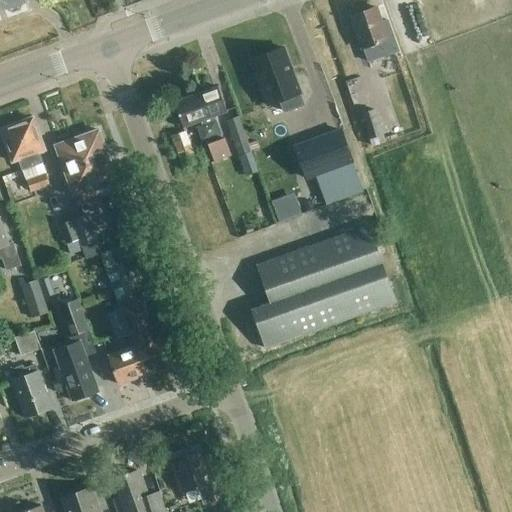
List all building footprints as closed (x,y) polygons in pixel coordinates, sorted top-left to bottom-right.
[(23,0),(0,0),(0,11),(8,8),(8,11),(12,13),(17,11),(19,7),(18,4),(24,2),(23,0)] [(368,62),(390,55),(386,41),(387,40),(376,8),(350,17),(362,49),(364,49),(368,62)] [(279,101),(280,101),(284,112),(303,105),(299,94),(300,94),(283,48),(251,60),(267,105),(279,101)] [(227,112),(217,87),(196,95),(213,143),(222,139),(214,117),(227,112)] [(213,143),(196,95),(174,103),(183,128),(201,122),(202,126),(197,128),(202,142),(206,140),(208,144),(213,143)] [(289,113),(292,123),(307,118),(303,108),(289,113)] [(383,138),(375,112),(360,117),(368,142),(383,138)] [(44,151),(33,118),(1,130),(12,162),(18,160),(22,170),(42,163),(38,153),(44,151)] [(225,121),(237,155),(250,151),(244,131),(242,132),(237,118),(225,121)] [(116,180),(98,131),(79,138),(100,198),(120,191),(116,180)] [(170,137),(181,166),(195,161),(184,132),(170,137)] [(305,179),(352,163),(342,132),(295,148),(305,179)] [(100,198),(79,138),(56,146),(73,195),(74,195),(78,206),(100,198)] [(224,139),(222,139),(213,143),(208,144),(214,162),(230,156),(224,139)] [(12,162),(1,166),(9,187),(19,183),(12,162)] [(42,163),(22,170),(26,181),(46,174),(42,163)] [(50,186),(46,174),(26,181),(31,193),(50,186)] [(145,231),(137,210),(114,218),(119,231),(129,227),(132,235),(145,231)] [(72,219),(85,256),(86,258),(98,253),(84,215),(72,219)] [(85,256),(72,219),(58,224),(71,261),(85,256)] [(8,245),(0,222),(0,253),(7,274),(21,269),(12,243),(8,245)] [(369,225),(256,265),(269,303),(251,309),(265,349),(396,302),(369,225)] [(129,240),(126,231),(119,234),(122,242),(129,240)] [(127,264),(134,289),(143,286),(136,262),(127,264)] [(119,306),(127,304),(114,268),(106,270),(113,290),(119,306)] [(47,312),(35,280),(19,285),(30,318),(47,312)] [(89,331),(78,299),(56,307),(67,338),(89,331)] [(152,341),(147,326),(138,300),(127,304),(119,306),(127,326),(131,338),(134,347),(144,376),(169,367),(158,338),(152,341)] [(53,324),(35,330),(40,347),(59,341),(53,324)] [(117,342),(131,338),(127,326),(113,330),(117,342)] [(13,337),(19,355),(38,349),(32,331),(13,337)] [(72,401),(98,392),(85,357),(83,358),(77,343),(67,346),(72,361),(60,366),(72,401)] [(144,376),(134,347),(108,356),(119,385),(144,376)] [(35,366),(23,370),(0,378),(3,386),(12,383),(25,418),(51,409),(38,372),(37,372),(35,366)] [(204,505),(215,501),(209,484),(210,484),(199,452),(174,461),(185,493),(198,488),(204,505)] [(163,511),(158,494),(148,497),(139,472),(112,481),(122,511),(163,511)] [(216,499),(234,496),(231,476),(212,480),(216,499)] [(66,511),(98,511),(90,489),(62,499),(66,511)]
